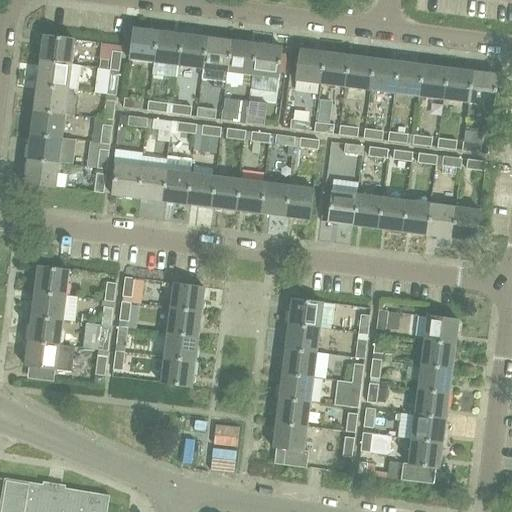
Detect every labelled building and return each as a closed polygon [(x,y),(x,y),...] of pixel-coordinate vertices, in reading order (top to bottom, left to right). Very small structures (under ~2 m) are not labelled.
[(158,31),(134,28),(130,59),(154,62),(158,31)] [(183,34),(158,31),(154,62),(179,65),(183,34)] [(208,37),(183,34),(179,65),(204,68),(208,37)] [(44,35),(40,60),(72,64),(75,39),(44,35)] [(228,71),(232,40),(208,37),(204,68),(202,79),(227,83),(228,71)] [(257,43),(232,40),(228,71),(253,75),(257,43)] [(282,47),(257,43),(253,75),(278,78),(282,47)] [(321,84),(325,52),(300,49),(296,81),(321,84)] [(109,50),(108,60),(107,69),(120,70),(122,52),(109,50)] [(350,56),(325,52),(321,84),(345,87),(350,56)] [(374,59),(350,56),(345,87),(370,90),(374,59)] [(370,90),(395,94),(399,62),(374,59),(370,90)] [(72,64),(40,60),(37,85),(69,89),(72,64)] [(424,65),(399,62),(395,94),(420,97),(424,65)] [(448,69),(424,65),(420,97),(444,100),(448,69)] [(473,72),(448,69),(444,100),(469,103),(473,72)] [(494,106),(498,75),(473,72),(469,103),(494,106)] [(107,94),(117,96),(119,77),(109,76),(107,94)] [(37,85),(34,110),(65,114),(69,89),(37,85)] [(143,100),(124,98),(123,108),(142,111),(143,100)] [(114,120),(115,115),(116,101),(106,100),(104,119),(114,120)] [(147,111),(165,114),(167,103),(148,101),(147,111)] [(173,104),(172,115),(191,117),(192,106),(173,104)] [(198,107),(196,118),(215,120),(217,110),(198,107)] [(62,139),(65,114),(34,110),(31,134),(62,139)] [(222,111),(221,121),(240,123),(241,113),(222,111)] [(265,116),(247,113),(245,124),(264,127),(265,116)] [(147,128),(148,119),(129,116),(128,126),(147,128)] [(340,126),(339,136),(357,138),(359,128),(357,128),(359,118),(348,117),(346,127),(340,126)] [(291,119),(290,130),(309,132),(310,122),(291,119)] [(173,122),(153,120),(152,129),(159,130),(157,141),(170,142),(173,122)] [(314,133),(333,135),(334,125),(315,122),(314,133)] [(196,134),(197,125),(178,123),(177,132),(196,134)] [(111,145),(113,126),(94,124),(92,142),(100,143),(100,144),(111,145)] [(203,126),(201,135),(218,137),(221,137),(222,129),(203,126)] [(365,128),(363,139),(382,141),(383,131),(365,128)] [(246,132),(227,129),(226,138),(245,141),(246,132)] [(269,144),(270,135),(252,132),(250,141),(269,144)] [(407,145),(408,134),(389,132),(388,142),(407,145)] [(31,134),(28,159),(59,163),(62,139),(31,134)] [(201,135),(199,152),(216,154),(218,137),(201,135)] [(415,135),(413,145),(431,148),(432,137),(415,135)] [(295,138),(284,137),(276,136),(275,145),(294,147),(295,138)] [(438,148),(456,151),(457,141),(439,138),(438,148)] [(320,141),(301,139),(299,148),(319,150),(320,141)] [(463,142),(462,151),(480,154),(482,145),(463,142)] [(253,143),(252,153),(259,154),(260,145),(260,143),(253,143)] [(364,146),(345,144),(344,153),(362,156),(364,146)] [(387,159),(388,150),(369,147),(368,157),(387,159)] [(108,170),(110,151),(100,149),(97,168),(108,170)] [(413,153),(394,150),(393,160),(412,162),(413,153)] [(437,156),(419,153),(418,163),(436,165),(437,156)] [(461,169),(462,159),(443,156),(442,166),(461,169)] [(56,188),(59,163),(28,159),(24,184),(56,188)] [(467,169),(476,170),(485,171),(487,162),(468,160),(467,169)] [(137,199),(141,167),(116,164),(112,196),(137,199)] [(137,199),(161,202),(165,170),(141,167),(137,199)] [(161,202),(186,205),(190,173),(165,170),(161,202)] [(190,173),(186,205),(211,208),(215,176),(190,173)] [(95,193),(104,194),(106,176),(97,174),(95,193)] [(211,208),(236,211),(240,179),(215,176),(211,208)] [(261,214),(265,182),(240,179),(236,211),(261,214)] [(261,214),(286,217),(290,186),(265,182),(261,214)] [(286,217),(311,221),(315,189),(290,186),(286,217)] [(328,223),(353,226),(357,195),(332,191),(328,223)] [(378,229),(382,198),(357,195),(353,226),(378,229)] [(378,229),(403,232),(407,201),(382,198),(378,229)] [(431,204),(407,201),(403,232),(427,236),(431,204)] [(427,236),(452,239),(456,207),(431,204),(427,236)] [(477,242),(481,210),(456,207),(452,239),(477,242)] [(35,291),(66,295),(69,270),(38,267),(35,291)] [(126,278),(124,296),(133,297),(135,279),(126,278)] [(106,301),(115,302),(117,284),(108,283),(106,301)] [(174,284),(170,309),(202,313),(205,288),(174,284)] [(63,320),(66,295),(35,291),(32,316),(63,320)] [(292,299),(289,324),(320,328),(323,303),(292,299)] [(129,322),(131,305),(131,303),(123,302),(120,320),(129,322)] [(112,326),(114,308),(104,307),(101,325),(112,326)] [(198,338),(202,313),(170,309),(167,334),(198,338)] [(379,311),(377,329),(386,330),(389,312),(379,311)] [(90,316),(83,315),(82,322),(89,323),(90,316)] [(368,335),(371,316),(361,315),(359,334),(368,335)] [(60,345),(63,320),(32,316),(29,341),(60,345)] [(459,320),(451,319),(428,316),(424,341),(456,345),(459,320)] [(317,353),(320,328),(289,324),(286,349),(317,353)] [(128,328),(119,327),(117,345),(126,346),(128,328)] [(111,333),(101,331),(98,350),(109,351),(111,333)] [(167,334),(164,359),(195,363),(198,338),(167,334)] [(376,334),(374,353),(383,354),(385,335),(376,334)] [(365,359),(368,341),(357,339),(355,358),(365,359)] [(77,347),(60,345),(29,341),(26,366),(73,372),(77,347)] [(424,341),(421,366),(453,370),(456,345),(424,341)] [(314,377),(317,353),(286,349),(283,373),(314,377)] [(116,352),(114,370),(123,371),(125,353),(116,352)] [(98,357),(96,375),(105,376),(107,358),(98,357)] [(192,388),(195,363),(164,359),(161,384),(192,388)] [(373,359),(371,378),(380,379),(382,360),(373,359)] [(362,384),(365,365),(355,364),(352,382),(362,384)] [(421,366),(418,391),(449,395),(453,370),(421,366)] [(279,398),(311,402),(314,377),(283,373),(279,398)] [(370,384),(368,402),(376,403),(377,402),(386,403),(388,388),(378,387),(379,385),(370,384)] [(359,408),(361,389),(351,388),(349,407),(359,408)] [(418,391),(415,415),(446,419),(449,395),(418,391)] [(307,427),(311,402),(279,398),(276,423),(307,427)] [(375,409),(367,408),(365,426),(373,428),(375,409)] [(356,433),(358,414),(348,413),(346,431),(356,433)] [(443,444),(446,419),(415,415),(412,439),(443,444)] [(304,450),(307,427),(276,423),(273,448),(277,449),(275,464),(307,468),(309,451),(304,450)] [(364,432),(361,451),(370,452),(372,434),(364,432)] [(353,458),(355,438),(345,437),(343,456),(353,458)] [(440,469),(443,444),(412,439),(409,464),(404,463),(401,480),(434,484),(436,468),(440,469)] [(387,474),(387,478),(396,479),(398,463),(389,462),(387,474)] [(368,464),(360,463),(358,475),(366,476),(368,464)] [(107,511),(110,498),(64,490),(49,488),(6,481),(0,511),(107,511)]
